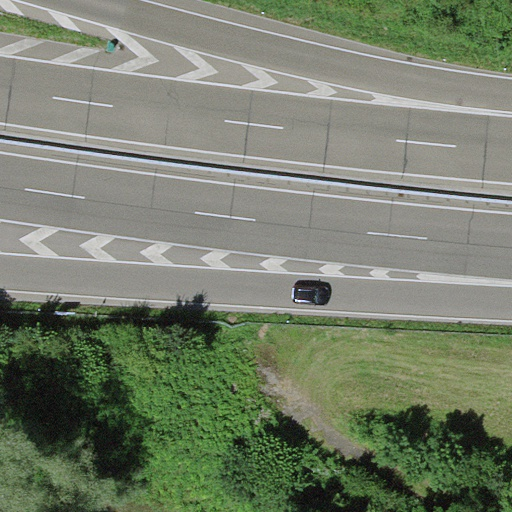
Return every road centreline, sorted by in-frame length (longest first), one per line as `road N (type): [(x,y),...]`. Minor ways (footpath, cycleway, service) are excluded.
road 1 (motorway): [(511,149),(0,87)]
road 2 (motorway): [(0,186),(511,246)]
road 3 (motorway): [(0,270),(511,294)]
road 4 (motorway): [(511,96),(327,65),(80,0)]
road 5 (track): [(479,511),(328,446),(280,388)]
